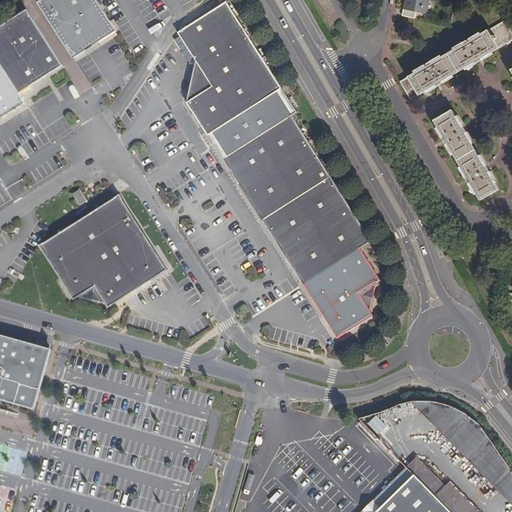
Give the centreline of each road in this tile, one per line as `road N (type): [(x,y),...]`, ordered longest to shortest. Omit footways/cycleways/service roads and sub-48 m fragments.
road 1 (secondary): [(268,0),(402,232),(429,320)]
road 2 (unclassified): [(219,314),(121,172),(82,170),(0,221)]
road 3 (secondary): [(464,317),(445,297),(415,226),(329,73)]
road 4 (residential): [(367,51),(466,215),(483,220),(511,208)]
road 5 (unclassified): [(0,309),(191,364)]
road 6 (unclassified): [(260,382),(349,395),(429,371)]
road 7 (unclassified): [(417,340),(383,368),(354,377),(270,359)]
road 8 (unclassified): [(260,382),(220,511)]
